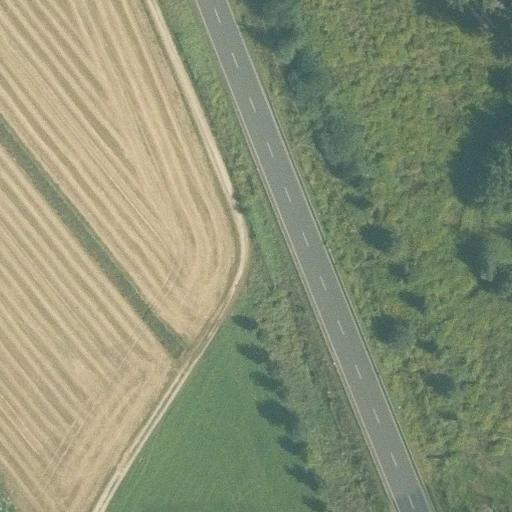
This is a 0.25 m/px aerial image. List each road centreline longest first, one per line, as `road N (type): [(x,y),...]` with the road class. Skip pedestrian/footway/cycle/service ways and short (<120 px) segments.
road 1 (track): [(99,511),(215,327),(246,251),(150,0)]
road 2 (primary): [(418,511),(210,0)]
